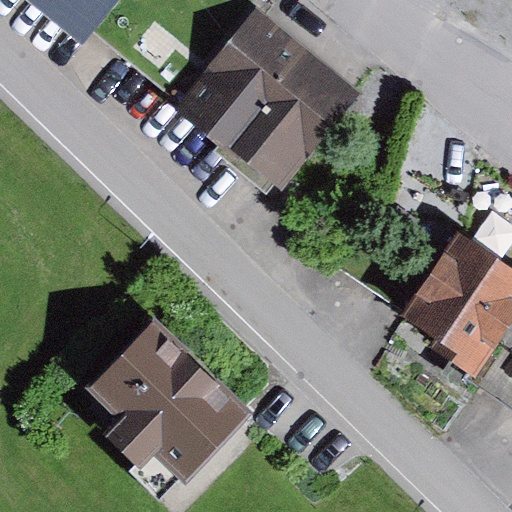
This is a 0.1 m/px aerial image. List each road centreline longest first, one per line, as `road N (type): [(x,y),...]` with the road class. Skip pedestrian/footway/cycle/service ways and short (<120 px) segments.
road 1 (tertiary): [(0,42),(479,511)]
road 2 (residential): [(338,0),(511,132)]
